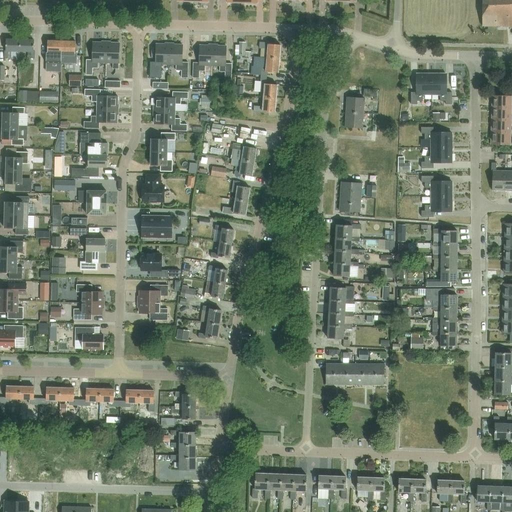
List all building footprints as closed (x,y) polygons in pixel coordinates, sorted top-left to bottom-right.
[(511,0),(482,0),(483,27),(504,27),(504,28),(510,28),(510,29),(511,28),(511,0)] [(20,52),(20,40),(5,40),(5,51),(4,51),(4,58),(11,59),(11,52),(20,52)] [(20,40),(20,52),(28,52),(28,59),(34,59),(34,52),(33,52),(33,41),(20,40)] [(61,63),(61,42),(47,41),(47,53),(46,53),(46,63),(61,63)] [(61,42),(61,63),(77,64),(77,53),(75,53),(75,42),(61,42)] [(86,60),(85,76),(92,76),(92,69),(98,69),(98,63),(105,64),(106,43),(92,43),(92,60),(86,60)] [(106,43),(105,64),(112,64),(112,69),(118,70),(119,44),(106,43)] [(245,52),(246,43),(239,43),(239,46),(235,46),(235,55),(239,55),(239,56),(251,57),(251,52),(245,52)] [(259,43),(259,48),(268,49),(267,58),(279,59),(280,45),(268,44),(268,43),(259,43)] [(156,45),(155,71),(161,71),(161,65),(168,66),(169,45),(156,45)] [(169,45),(168,66),(175,66),(175,71),(181,71),(181,78),(187,79),(188,63),(181,63),(182,45),(169,45)] [(192,63),(192,79),(198,79),(199,72),(204,72),(204,67),(212,67),(212,46),(199,46),(199,64),(192,63)] [(212,46),(212,67),(219,67),(219,73),(224,73),(224,80),(231,80),(231,65),(225,64),(225,47),(212,46)] [(262,67),(261,76),(266,76),(266,72),(278,73),(279,59),(267,58),(266,67),(262,67)] [(423,96),(432,96),(431,74),(417,74),(417,93),(411,93),(411,105),(417,105),(417,102),(423,102),(423,96)] [(452,93),(446,93),(446,74),(431,74),(432,96),(440,95),(440,101),(446,101),(446,104),(452,104),(452,93)] [(82,76),(70,75),(69,85),(81,86),(82,76)] [(260,79),(259,91),(264,92),(264,97),(276,98),(277,85),(265,84),(266,80),(260,79)] [(374,97),(374,89),(364,89),(364,96),(374,97)] [(85,90),(85,96),(92,96),(92,102),(97,102),(97,109),(118,110),(118,97),(100,96),(100,90),(85,90)] [(59,103),(59,91),(41,91),(41,103),(59,103)] [(155,98),(155,111),(175,112),(175,104),(181,104),(181,99),(188,99),(188,93),(173,92),(173,98),(155,98)] [(511,99),(511,94),(511,95),(511,96),(493,95),(492,108),(511,108),(511,99)] [(254,106),(253,111),(262,112),(262,111),(274,112),(276,98),(264,97),(263,107),(254,106)] [(347,97),(346,113),(363,114),(364,99),(347,97)] [(202,108),(211,108),(211,99),(201,99),(200,105),(202,105),(202,108)] [(27,127),(28,127),(28,114),(25,114),(25,107),(13,107),(13,113),(3,113),(3,126),(27,127)] [(54,115),(58,111),(53,107),(49,111),(54,115)] [(492,108),(492,120),(511,121),(511,122),(511,121),(511,117),(511,108),(492,108)] [(84,122),(84,128),(99,129),(100,123),(117,123),(118,110),(97,109),(97,117),(91,116),(91,122),(84,122)] [(155,111),(154,124),(172,125),(172,131),(187,131),(187,125),(180,125),(180,119),(175,119),(175,112),(155,111)] [(362,129),(363,114),(346,113),(345,128),(362,129)] [(492,120),(492,133),(510,133),(510,134),(511,134),(511,129),(510,129),(511,122),(511,121),(492,120)] [(213,124),(211,132),(221,134),(222,126),(213,124)] [(27,139),(27,127),(3,126),(2,139),(12,139),(12,145),(24,145),(24,139),(27,139)] [(452,149),(452,135),(434,135),(434,129),(422,129),(422,135),(425,135),(425,141),(431,141),(431,149),(452,149)] [(80,155),(88,155),(108,155),(108,144),(101,143),(101,133),(81,133),(80,155)] [(151,152),(167,153),(167,140),(175,141),(176,133),(161,133),(161,140),(151,139),(151,152)] [(492,133),(491,145),(510,146),(510,147),(511,146),(511,141),(510,141),(510,134),(510,133),(492,133)] [(232,150),(231,159),(241,160),(253,162),(255,148),(244,147),(244,146),(233,144),(232,150)] [(452,164),(452,149),(431,149),(431,158),(425,158),(425,164),(422,164),(422,170),(434,170),(434,164),(452,164)] [(7,157),(6,170),(22,171),(23,164),(28,164),(28,152),(17,152),(16,158),(7,157)] [(167,160),(167,153),(151,152),(151,166),(160,166),(160,172),(172,172),(173,160),(167,160)] [(88,155),(88,167),(99,167),(107,167),(108,155),(88,155)] [(231,159),(230,165),(236,166),(235,176),(239,176),(239,174),(251,176),(253,162),(241,160),(231,159)] [(491,162),(491,171),(492,171),(492,190),(504,190),(505,171),(495,171),(496,162),(491,162)] [(197,174),(198,165),(191,164),(190,173),(197,174)] [(227,169),(212,166),(211,176),(226,178),(227,169)] [(22,179),(22,171),(6,170),(6,183),(16,184),(16,191),(31,192),(32,179),(22,179)] [(159,186),(160,176),(147,176),(147,186),(143,186),(143,201),(164,201),(164,186),(159,186)] [(452,183),(434,183),(434,177),(422,177),(422,183),(425,183),(425,189),(431,189),(431,197),(452,197),(452,183)] [(55,180),(55,190),(75,190),(76,180),(55,180)] [(232,198),(246,201),(248,187),(237,185),(238,182),(234,181),(232,192),(233,192),(232,198)] [(341,182),(340,197),(360,198),(361,184),(341,182)] [(376,198),(377,186),(367,185),(366,197),(376,198)] [(87,203),(106,203),(107,191),(88,191),(87,203)] [(5,202),(5,215),(28,216),(29,203),(30,197),(17,196),(16,202),(5,202)] [(340,197),(339,211),(359,212),(360,198),(340,197)] [(452,212),(452,197),(431,197),(431,206),(425,206),(425,212),(422,212),(422,218),(434,217),(434,212),(452,212)] [(243,215),(246,201),(232,198),(230,208),(223,207),(223,212),(233,214),(233,213),(243,215)] [(106,215),(106,203),(87,203),(87,215),(106,215)] [(28,228),(28,216),(5,215),(5,228),(16,228),(16,234),(29,235),(29,228),(28,228)] [(172,217),(142,217),(142,237),(171,238),(172,217)] [(336,225),(336,238),(351,239),(351,237),(352,229),(360,229),(360,225),(351,224),(351,226),(336,225)] [(215,225),(214,230),(222,231),(220,242),(231,244),(233,230),(222,228),(223,226),(215,225)] [(399,225),(398,242),(405,242),(406,225),(399,225)] [(433,230),(433,234),(441,235),(441,242),(441,244),(457,244),(457,232),(442,231),(442,230),(433,230)] [(385,231),(385,239),(393,239),(393,231),(385,231)] [(53,237),(52,247),(61,247),(62,237),(53,237)] [(336,238),(335,250),(351,251),(351,249),(351,241),(359,241),(359,237),(351,237),(351,239),(336,238)] [(86,251),(105,251),(106,239),(87,239),(86,251)] [(386,240),(378,240),(378,247),(378,250),(394,250),(395,241),(386,241),(386,240)] [(0,246),(0,259),(17,260),(18,253),(23,253),(23,241),(11,241),(10,247),(0,246)] [(211,253),(210,257),(217,258),(217,256),(229,258),(231,244),(220,242),(218,254),(211,253)] [(441,244),(441,242),(433,242),(433,247),(441,247),(441,255),(441,257),(457,257),(457,244),(441,244)] [(335,250),(334,263),(350,264),(350,262),(351,254),(358,254),(359,250),(351,249),(351,251),(335,250)] [(105,263),(105,251),(86,251),(86,262),(81,262),(81,270),(97,270),(97,263),(105,263)] [(161,270),(161,255),(141,254),(141,270),(161,270)] [(441,257),(441,255),(433,255),(433,259),(441,260),(441,267),(441,269),(457,270),(457,257),(441,257)] [(53,258),(52,268),(66,268),(66,258),(53,258)] [(17,260),(0,259),(0,272),(10,273),(9,279),(22,279),(23,267),(17,267),(17,260)] [(334,263),(334,276),(350,277),(350,266),(358,267),(358,264),(358,262),(350,262),(350,264),(334,263)] [(209,265),(208,270),(215,271),(214,282),(225,284),(227,270),(216,268),(216,266),(209,265)] [(433,267),(433,272),(441,272),(441,282),(457,282),(457,270),(441,269),(441,267),(433,267)] [(381,269),(381,279),(393,279),(393,269),(381,269)] [(50,280),(50,272),(41,271),(41,280),(50,280)] [(223,298),(225,284),(214,282),(212,294),(205,293),(204,297),(211,298),(211,296),(223,298)] [(0,300),(18,301),(18,295),(26,295),(26,284),(8,284),(8,290),(0,289),(0,300)] [(511,284),(504,285),(503,297),(511,297),(511,284)] [(82,303),(104,303),(104,297),(102,297),(102,292),(92,292),(92,285),(76,285),(76,292),(82,292),(82,303)] [(138,302),(160,302),(160,296),(168,296),(168,285),(150,285),(150,291),(139,291),(139,296),(138,296),(138,302)] [(331,287),(330,300),(346,301),(346,299),(346,291),(354,291),(355,286),(346,286),(346,288),(331,287)] [(182,287),(181,296),(194,298),(195,289),(182,287)] [(39,291),(38,300),(47,300),(48,291),(39,291)] [(441,308),(457,308),(456,295),(442,295),(442,293),(433,293),(433,298),(441,298),(441,306),(441,308)] [(511,297),(503,297),(503,309),(511,309),(511,297)] [(330,300),(329,312),(345,313),(345,311),(345,304),(354,304),(354,299),(346,299),(346,301),(330,300)] [(18,308),(18,301),(0,300),(0,311),(8,312),(8,319),(23,320),(23,308),(18,308)] [(160,309),(160,302),(138,302),(138,308),(139,308),(139,313),(150,313),(150,320),(167,320),(167,309),(160,309)] [(104,309),(104,303),(82,303),(82,309),(74,309),(74,320),(91,320),(91,314),(102,314),(102,309),(104,309)] [(203,306),(202,310),(209,311),(207,322),(219,324),(221,310),(209,308),(210,307),(203,306)] [(441,308),(441,306),(433,306),(433,311),(440,311),(440,318),(440,321),(457,321),(457,308),(441,308)] [(61,317),(61,308),(51,307),(51,317),(61,317)] [(397,317),(408,317),(408,309),(397,309),(397,317)] [(511,309),(503,309),(503,322),(511,321),(511,309)] [(329,312),(328,325),(344,326),(344,324),(345,316),(353,316),(353,312),(345,311),(345,313),(329,312)] [(441,333),(457,333),(457,321),(440,321),(440,318),(433,318),(433,323),(433,331),(441,331),(441,333)] [(398,320),(398,329),(410,329),(410,321),(398,320)] [(511,321),(503,322),(502,334),(511,334),(510,342),(511,341),(511,321)] [(199,333),(198,337),(204,338),(205,336),(216,338),(219,324),(207,322),(205,334),(199,333)] [(39,323),(39,334),(48,334),(48,323),(39,323)] [(328,325),(328,338),(343,339),(344,329),(352,329),(353,325),(344,324),(344,326),(328,325)] [(0,331),(0,345),(3,346),(3,347),(9,347),(9,346),(15,346),(15,338),(23,338),(23,326),(8,326),(8,332),(0,331)] [(75,328),(75,341),(83,341),(83,349),(89,349),(89,350),(95,350),(95,349),(103,349),(103,335),(94,335),(94,328),(75,328)] [(187,340),(189,331),(177,329),(176,338),(187,340)] [(457,333),(441,333),(441,331),(433,331),(433,336),(440,336),(441,346),(457,346),(457,333)] [(368,352),(359,351),(359,359),(368,360),(368,352)] [(496,353),(496,366),(511,367),(511,365),(511,358),(511,357),(511,351),(511,352),(511,353),(496,353)] [(327,364),(327,385),(341,385),(341,364),(327,364)] [(341,364),(341,385),(355,385),(355,364),(341,364)] [(355,364),(355,385),(370,385),(370,364),(355,364)] [(370,364),(370,385),(384,385),(384,364),(370,364)] [(496,366),(495,380),(511,380),(511,379),(511,370),(511,365),(511,367),(496,366)] [(495,380),(495,394),(511,394),(511,384),(511,378),(511,379),(511,380),(495,380)] [(0,386),(0,402),(8,403),(8,387),(0,386)] [(14,387),(14,403),(26,404),(27,388),(14,387)] [(26,404),(26,409),(39,409),(40,388),(27,388),(26,404)] [(40,388),(39,409),(53,410),(53,388),(40,388)] [(67,389),(66,410),(79,411),(80,389),(67,389)] [(80,389),(79,411),(93,411),(93,406),(93,390),(80,389)] [(93,390),(93,406),(105,406),(106,390),(93,390)] [(113,390),(112,406),(125,407),(125,390),(113,390)] [(125,407),(125,412),(138,412),(139,391),(125,390),(125,407)] [(139,391),(138,412),(151,413),(152,391),(139,391)] [(175,392),(175,397),(182,397),(182,404),(182,406),(196,406),(196,394),(183,394),(183,392),(175,392)] [(176,407),(171,407),(171,413),(179,413),(179,410),(182,410),(182,419),(196,419),(196,406),(182,406),(182,404),(176,404),(176,407)] [(161,415),(161,425),(175,425),(175,415),(161,415)] [(507,440),(508,424),(500,423),(500,417),(494,416),(494,423),(495,439),(507,440)] [(171,431),(171,436),(180,436),(180,443),(180,445),(196,445),(196,432),(180,432),(180,431),(171,431)] [(171,443),(171,448),(179,448),(179,456),(179,458),(196,458),(196,445),(180,445),(180,443),(171,443)] [(22,449),(21,473),(34,474),(35,450),(22,449)] [(35,450),(34,474),(47,474),(48,450),(35,450)] [(171,456),(171,460),(179,461),(179,470),(196,470),(196,458),(179,458),(179,456),(171,456)] [(253,489),(252,498),(258,499),(258,489),(265,489),(268,490),(268,474),(256,474),(255,489),(253,489)] [(265,489),(265,499),(271,499),(271,490),(278,490),(281,490),(281,475),(268,474),(268,490),(265,489)] [(278,490),(278,499),(283,499),(283,490),(291,490),(294,491),(294,475),(281,475),(281,490),(278,490)] [(291,490),(290,500),(296,500),(296,491),(306,491),(307,475),(294,475),(294,491),(291,490)] [(333,476),(319,476),(318,489),(328,489),(328,498),(333,498),(334,489),(332,489),(333,476)] [(346,477),(333,476),(332,489),(334,489),(342,489),(341,498),(347,499),(347,490),(347,489),(346,489),(346,477)] [(358,477),(357,490),(368,490),(367,499),(373,499),(373,490),(371,490),(371,478),(358,477)] [(371,478),(371,490),(373,490),(381,491),(380,500),(386,500),(386,491),(385,491),(385,479),(371,478)] [(399,479),(398,491),(409,492),(408,501),(410,501),(413,501),(414,492),(412,492),(413,480),(399,479)] [(413,480),(412,492),(414,492),(422,492),(422,501),(427,501),(427,493),(426,492),(426,480),(413,480)] [(438,481),(437,493),(448,493),(448,502),(453,502),(453,493),(451,493),(451,481),(438,481)] [(453,493),(453,502),(453,504),(461,504),(461,503),(466,503),(466,494),(465,494),(465,482),(451,481),(451,493),(453,493)] [(478,486),(478,501),(488,502),(487,510),(492,510),(492,502),(490,502),(491,486),(478,486)] [(490,502),(492,502),(500,502),(500,511),(505,511),(505,503),(503,502),(504,487),(491,486),(490,502)] [(503,502),(505,503),(511,502),(511,487),(504,487),(503,502)] [(16,511),(17,501),(5,501),(4,511),(16,511)] [(17,501),(16,511),(28,511),(29,502),(17,501)]
